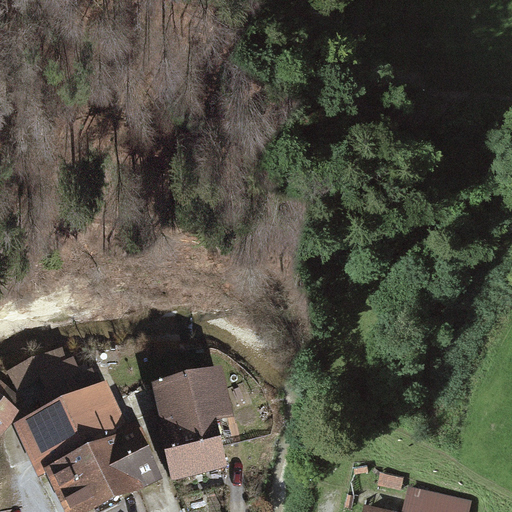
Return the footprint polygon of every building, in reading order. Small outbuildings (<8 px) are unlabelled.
[(32,361),(4,375),(15,397),(40,384),(52,415),(99,393),(91,373),(80,378),(74,363),(67,366),(62,351),(32,361)] [(224,374),(153,390),(174,486),(231,474),(222,431),(236,428),(224,374)] [(0,446),(21,419),(11,412),(19,402),(0,387),(0,446)] [(36,480),(44,476),(92,454),(127,438),(105,390),(99,393),(52,415),(14,433),(36,480)] [(127,438),(92,454),(116,505),(162,484),(138,432),(127,438)] [(60,511),(101,511),(116,505),(92,454),(44,476),(60,511)] [(468,511),(471,502),(406,488),(401,511),(394,511),(365,506),(363,511),(468,511)]
